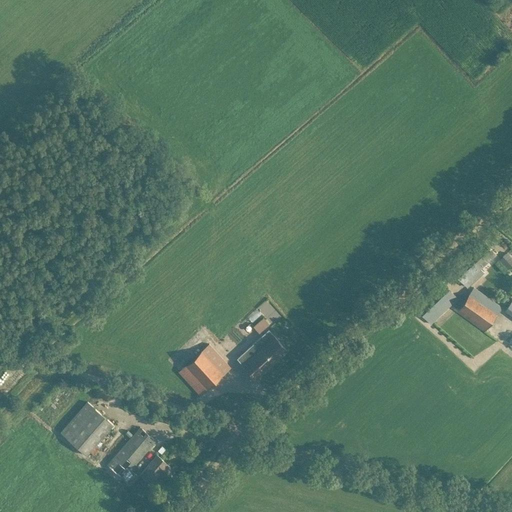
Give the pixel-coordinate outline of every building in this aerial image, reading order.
[(496,254),(489,246),(483,239),(451,267),(468,287),(475,280),(484,272),(480,267),(496,254)] [(511,264),(511,258),(507,252),(499,259),(507,269),(511,264)] [(441,281),(414,306),(421,313),(431,323),(434,321),(448,307),(450,305),(457,298),(441,281)] [(502,307),(482,293),(474,287),(465,300),(464,301),(459,297),(452,307),(486,330),(502,307)] [(259,332),(269,324),(263,318),(254,326),(259,332)] [(287,350),(280,343),(268,330),(237,358),(249,371),(256,379),(287,350)] [(186,365),(179,371),(200,395),(231,367),(209,344),(186,365)] [(87,454),(107,431),(113,424),(88,401),(61,432),(87,454)] [(108,465),(123,478),(131,485),(139,476),(131,469),(156,440),(140,427),(134,434),(108,465)] [(164,449),(169,453),(173,448),(168,444),(164,449)] [(170,473),(171,474),(173,473),(172,472),(174,469),(157,455),(140,474),(151,483),(160,473),(166,478),(170,473)]
